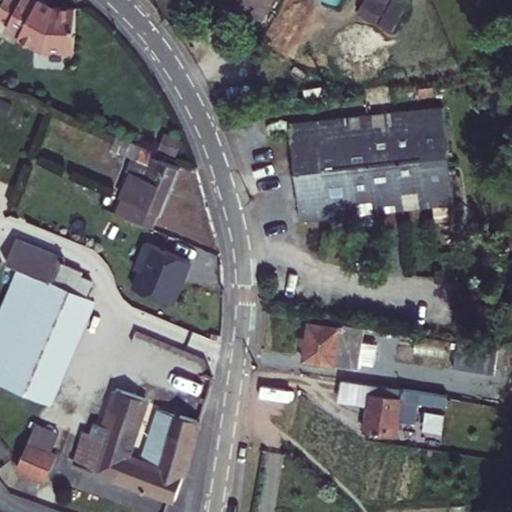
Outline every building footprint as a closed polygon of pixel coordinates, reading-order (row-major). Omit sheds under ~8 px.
[(23,0),(6,0),(0,12),(0,17),(11,23),(23,0)] [(23,0),(11,23),(8,30),(21,37),(20,39),(45,52),(78,53),(78,8),(57,8),(42,0),(41,0),(41,2),(37,0),(23,0)] [(215,0),(259,21),(269,0),(215,0)] [(396,29),(410,0),(365,0),(360,10),(396,29)] [(437,104),(311,120),(285,123),(298,219),(449,201),(437,104)] [(136,143),(109,132),(104,144),(131,155),(136,143)] [(115,196),(126,200),(151,211),(154,212),(173,168),(148,157),(152,150),(136,143),(131,155),(132,156),(115,196)] [(115,196),(115,195),(109,210),(119,215),(126,200),(115,196)] [(126,200),(119,215),(145,226),(151,211),(126,200)] [(18,270),(44,281),(45,281),(84,297),(90,284),(79,280),(81,274),(61,265),(63,261),(16,240),(5,264),(18,270)] [(142,241),(131,268),(136,270),(129,286),(169,303),(187,260),(142,241)] [(0,312),(0,383),(8,387),(18,364),(51,378),(62,353),(28,334),(44,281),(18,270),(0,312)] [(45,281),(44,281),(28,334),(62,353),(70,334),(74,335),(88,301),(84,299),(84,297),(45,281)] [(360,371),(365,332),(334,328),(334,334),(306,330),(301,368),(348,374),(348,369),(360,371)] [(493,349),(448,343),(444,369),(466,373),(468,364),(490,368),(493,349)] [(66,355),(62,353),(51,378),(55,380),(66,355)] [(18,364),(8,387),(41,401),(51,378),(18,364)] [(55,380),(51,378),(41,401),(45,403),(55,380)] [(71,463),(86,468),(91,470),(172,499),(196,421),(175,415),(154,408),(138,459),(128,455),(130,448),(126,447),(143,397),(113,389),(95,439),(80,434),(71,463)] [(367,397),(362,433),(395,437),(396,424),(411,425),(413,405),(440,408),(442,397),(400,391),(398,402),(367,397)] [(428,410),(427,441),(445,442),(447,411),(428,410)] [(409,439),(411,425),(396,424),(395,437),(409,439)] [(25,443),(48,452),(55,434),(31,425),(25,443)] [(25,443),(21,452),(51,460),(53,453),(48,452),(25,443)] [(21,452),(15,470),(43,481),(51,460),(21,452)]
